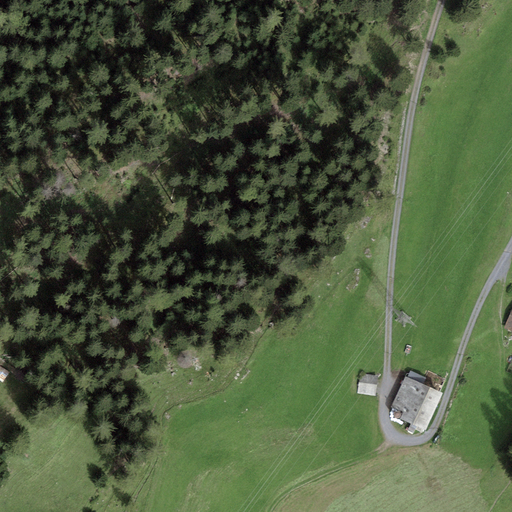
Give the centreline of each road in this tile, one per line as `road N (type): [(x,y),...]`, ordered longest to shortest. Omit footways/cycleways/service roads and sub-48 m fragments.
road 1 (track): [(511,243),(430,432),(394,444),(385,427),(394,225),(441,0)]
road 2 (track): [(394,444),(300,479),(264,511)]
